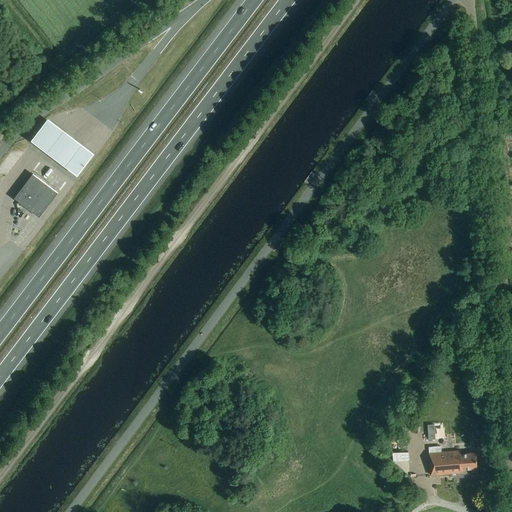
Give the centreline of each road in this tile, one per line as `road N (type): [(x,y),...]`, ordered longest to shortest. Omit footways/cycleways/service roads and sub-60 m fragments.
road 1 (track): [(357,0),(0,477)]
road 2 (motorway): [(0,377),(287,0)]
road 3 (unclassified): [(474,35),(511,463)]
road 4 (motorway): [(254,0),(0,332)]
